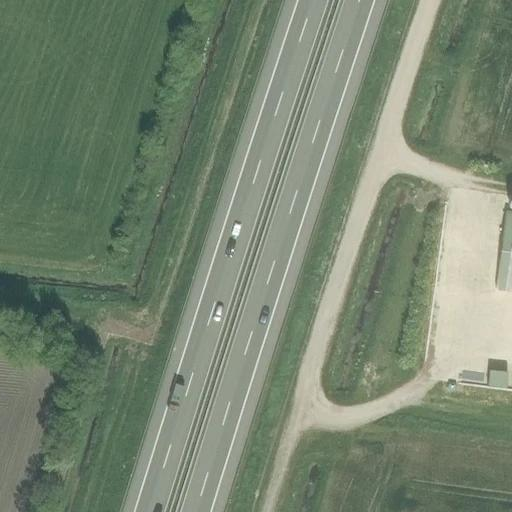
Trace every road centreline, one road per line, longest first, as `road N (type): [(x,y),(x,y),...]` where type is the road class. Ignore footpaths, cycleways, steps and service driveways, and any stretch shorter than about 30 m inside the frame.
road 1 (motorway): [(318,0),(153,511)]
road 2 (motorway): [(199,511),(362,0)]
road 3 (track): [(435,0),(273,511)]
